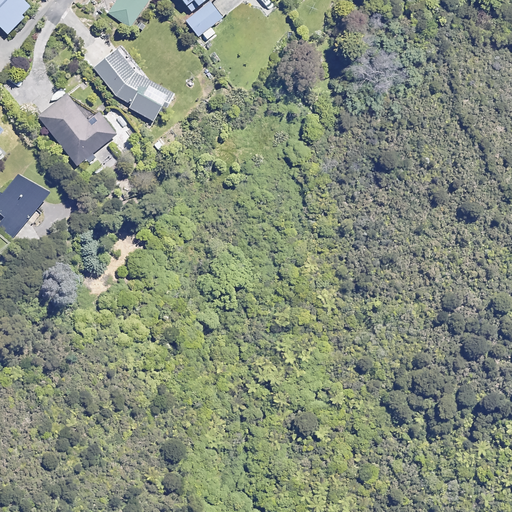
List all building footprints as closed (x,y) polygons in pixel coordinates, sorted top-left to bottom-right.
[(0,0),(0,26),(8,34),(23,19),(20,16),(29,7),(22,0),(0,0)] [(130,28),(149,0),(117,0),(109,13),(130,28)] [(223,18),(210,2),(187,21),(199,36),(223,18)] [(118,51),(94,68),(114,97),(132,106),(129,111),(154,125),(172,94),(135,74),(118,51)] [(88,122),(66,95),(38,117),(78,166),(116,134),(99,113),(88,122)] [(47,196),(19,174),(3,194),(0,192),(0,212),(5,217),(0,224),(0,226),(14,238),(47,196)]
